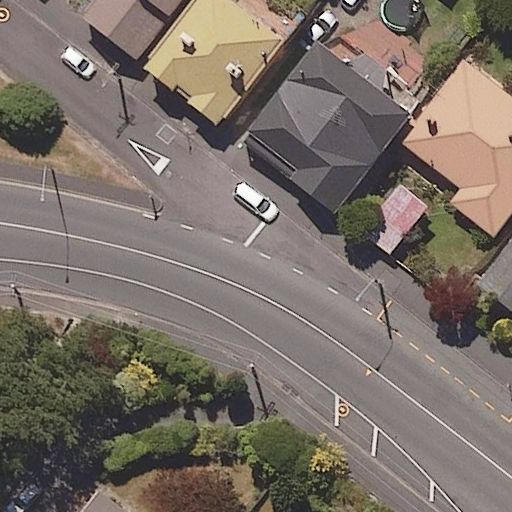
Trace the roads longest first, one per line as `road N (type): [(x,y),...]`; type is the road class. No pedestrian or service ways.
road 1 (secondary): [(0,27),(254,232),(301,318)]
road 2 (secondary): [(0,224),(145,253),(301,318)]
road 3 (secondary): [(301,318),(511,476)]
